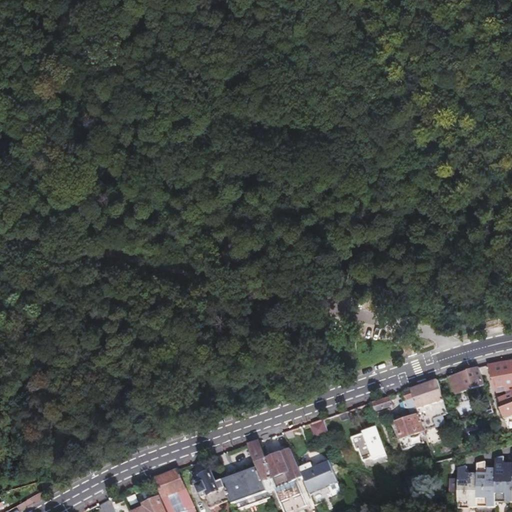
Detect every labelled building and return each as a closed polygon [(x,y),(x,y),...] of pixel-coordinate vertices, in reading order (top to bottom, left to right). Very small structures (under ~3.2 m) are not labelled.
[(511,360),(489,365),(497,392),(506,391),(511,390),(511,393),(500,398),(503,407),(501,409),(507,425),(511,423),(511,360)] [(480,368),(452,376),(457,395),(485,387),(480,368)] [(439,381),(413,389),(418,407),(421,415),(426,433),(430,443),(441,439),(437,427),(446,424),(443,415),(449,413),(439,381)] [(412,389),(404,392),(411,410),(418,407),(413,389),(412,389)] [(393,405),(391,397),(373,402),(376,411),(393,405)] [(421,435),(426,433),(421,415),(396,424),(403,448),(423,441),(421,435)] [(378,427),(386,450),(392,447),(384,424),(378,427)] [(365,461),(387,453),(386,450),(378,427),(352,436),(357,450),(361,449),(365,461)] [(260,442),(249,446),(258,466),(268,489),(270,492),(276,489),(278,489),(296,481),(298,480),(304,478),(302,472),(293,450),(268,460),(260,442)] [(511,452),(511,453),(511,454),(511,464),(505,467),(501,456),(493,458),(495,469),(489,470),(486,460),(477,462),(480,472),(470,475),(467,465),(458,467),(459,506),(470,505),(470,503),(495,502),(495,498),(508,498),(511,498),(511,452)] [(304,478),(312,496),(331,488),(339,484),(330,461),(302,472),(304,478)] [(223,481),(230,496),(236,511),(271,497),(270,492),(268,489),(258,466),(223,481)] [(197,511),(179,470),(154,479),(163,498),(161,499),(167,511),(197,511)] [(210,506),(230,496),(223,481),(222,479),(216,482),(212,473),(202,477),(203,480),(199,482),(200,484),(197,486),(202,496),(204,495),(210,506)] [(303,493),(298,480),(296,481),(278,489),(276,489),(282,502),(303,493)] [(312,496),(315,501),(333,493),(331,488),(312,496)] [(290,511),(308,505),(303,493),(282,502),(286,511),(290,511)] [(167,511),(161,499),(147,505),(148,508),(138,511),(167,511)]
